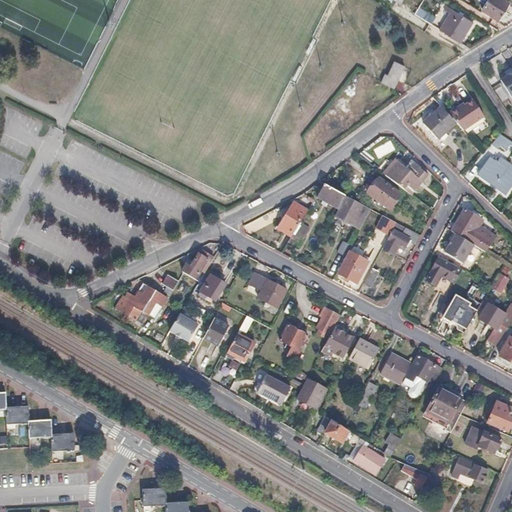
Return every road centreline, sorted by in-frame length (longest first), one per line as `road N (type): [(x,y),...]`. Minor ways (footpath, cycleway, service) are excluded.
road 1 (residential): [(63,305),(399,511)]
road 2 (residential): [(387,120),(299,184),(217,226)]
road 3 (residential): [(387,318),(217,226)]
road 4 (residential): [(217,226),(63,305)]
road 5 (residential): [(131,441),(0,364)]
road 6 (residential): [(511,33),(387,120)]
road 7 (residential): [(387,318),(458,185)]
road 8 (residential): [(511,385),(387,318)]
road 9 (residential): [(253,511),(131,441)]
